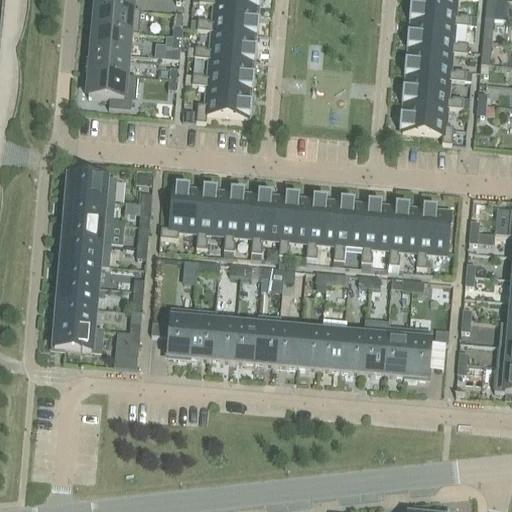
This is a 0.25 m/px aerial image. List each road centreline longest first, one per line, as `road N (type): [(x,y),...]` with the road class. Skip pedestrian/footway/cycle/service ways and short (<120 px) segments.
road 1 (residential): [(72,390),(84,384),(511,422)]
road 2 (residential): [(101,511),(503,468)]
road 3 (residential): [(57,147),(265,166)]
road 4 (residential): [(373,176),(389,0)]
road 5 (residential): [(265,166),(280,0)]
road 6 (residential): [(373,176),(511,188)]
